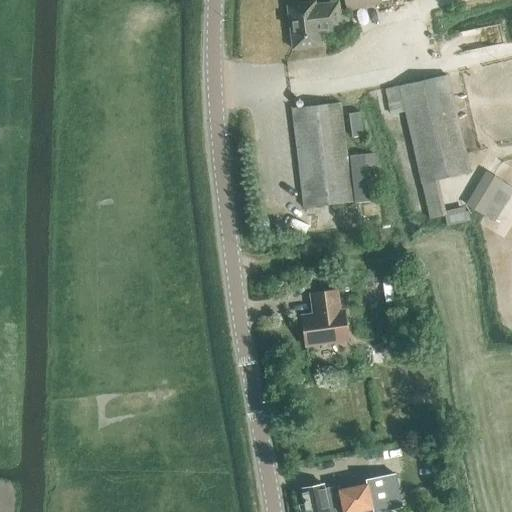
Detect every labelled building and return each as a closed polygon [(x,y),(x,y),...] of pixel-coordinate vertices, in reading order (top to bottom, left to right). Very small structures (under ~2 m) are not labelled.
[(335,0),(286,5),(291,50),(320,47),(319,32),(341,30),(337,0),(335,0)] [(342,0),(345,11),(346,11),(381,2),(390,0),(342,0)] [(445,217),(437,179),(468,172),(446,78),(386,88),(391,114),(404,112),(428,220),(445,217)] [(340,104),(337,104),(290,109),(302,207),(351,200),(340,104)] [(358,111),(347,113),(351,137),(362,135),(358,111)] [(363,154),(349,155),(354,202),(369,200),(365,169),(375,168),(373,153),(363,154)] [(488,174),(469,206),(491,220),(510,188),(488,174)] [(447,223),(469,220),(467,207),(445,210),(447,223)] [(313,315),(301,316),(305,346),(346,340),(342,310),(338,311),(336,290),(310,294),(313,315)] [(323,484),(300,489),(304,511),(377,511),(401,507),(400,506),(394,474),(365,480),(366,484),(338,490),(337,486),(324,488),(323,484)]
